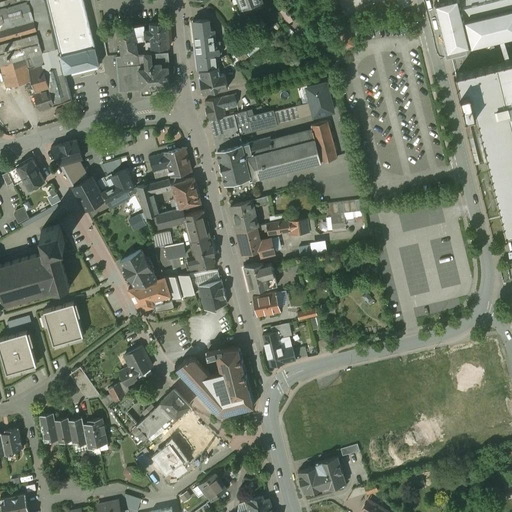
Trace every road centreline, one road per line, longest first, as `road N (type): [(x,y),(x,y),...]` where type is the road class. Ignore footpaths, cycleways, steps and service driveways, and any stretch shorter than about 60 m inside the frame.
road 1 (residential): [(35,139),(159,355),(228,423),(248,431),(271,427)]
road 2 (tertiary): [(420,0),(484,258),(480,301)]
road 3 (residential): [(273,392),(258,379),(194,99)]
road 4 (tertiary): [(480,301),(461,325),(301,370),(273,392)]
road 5 (residential): [(35,139),(194,99)]
